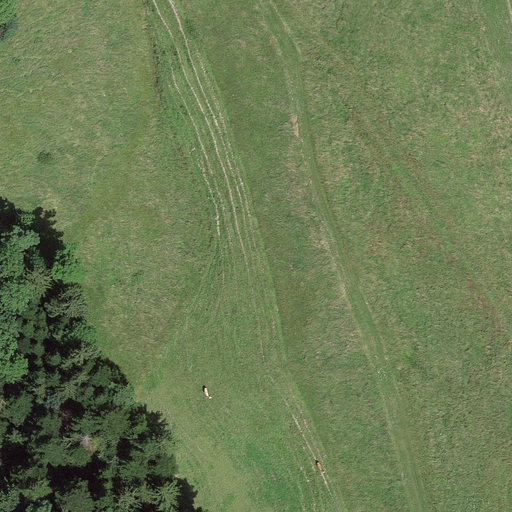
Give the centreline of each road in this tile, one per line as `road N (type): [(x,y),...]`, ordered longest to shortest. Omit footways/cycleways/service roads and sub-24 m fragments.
road 1 (track): [(136,0),(147,112),(77,242),(50,325),(49,367),(90,511)]
road 2 (track): [(307,36),(355,84),(511,320)]
